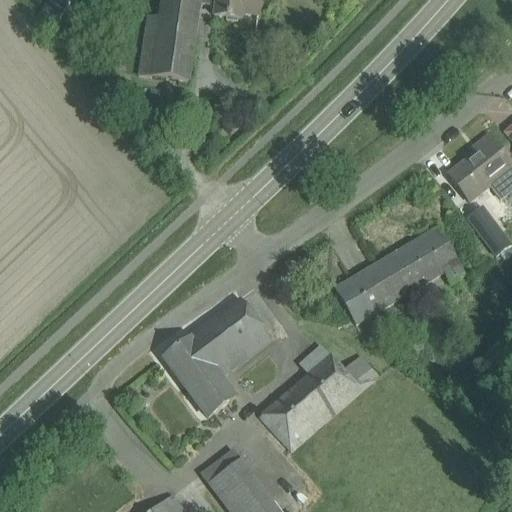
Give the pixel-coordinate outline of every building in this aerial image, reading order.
[(50,0),(35,23),(51,34),(72,2),(68,0),(50,0)] [(139,78),(188,84),(199,5),(215,7),(216,0),(161,0),(159,19),(147,18),(139,78)] [(216,0),(215,7),(214,18),(240,21),(241,15),(258,17),(260,0),(216,0)] [(481,151),(448,177),(470,205),(489,189),(501,203),(511,193),(511,167),(501,153),(488,137),(477,146),(481,151)] [(493,225),(479,236),(497,259),(511,248),(493,225)] [(464,278),(448,248),(437,231),(335,292),(356,327),(444,275),(450,286),(464,278)] [(497,265),(478,273),(490,299),(508,291),(497,265)] [(221,381),(271,342),(241,301),(163,360),(208,420),(235,400),(221,381)] [(291,455),(362,393),(331,358),(330,359),(321,348),(299,367),(308,377),(260,420),(291,455)] [(153,511),(182,511),(172,498),(153,511)]
